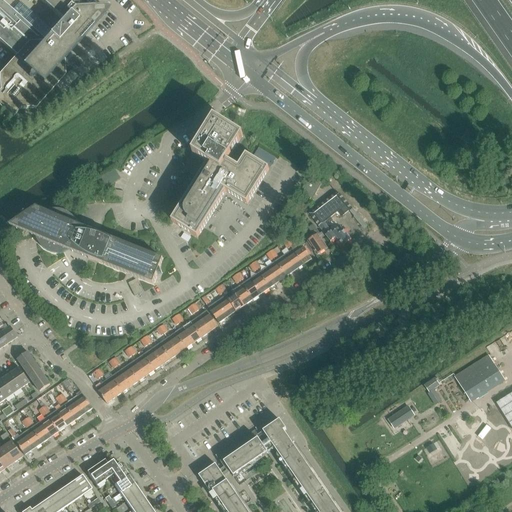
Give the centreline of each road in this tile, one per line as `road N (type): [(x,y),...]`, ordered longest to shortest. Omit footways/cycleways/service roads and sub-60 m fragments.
road 1 (residential): [(124,430),(180,374),(392,228)]
road 2 (secondary): [(249,73),(457,242),(479,248),(511,241)]
road 3 (unclassified): [(190,282),(151,210),(166,169),(165,142),(221,104),(249,73)]
road 4 (secondary): [(511,213),(456,204),(324,108)]
road 5 (motorway): [(325,31),(368,16),(422,18),(467,46),(511,95)]
road 6 (residential): [(0,501),(124,430)]
road 7 (residential): [(278,409),(164,487)]
road 8 (residential): [(124,430),(35,335)]
